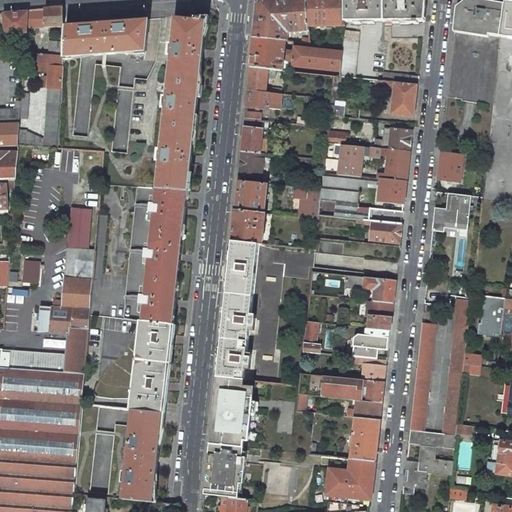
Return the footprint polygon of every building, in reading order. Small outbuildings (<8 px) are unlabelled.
[(306,0),(258,0),(254,38),(286,41),(288,41),(289,33),(291,33),(294,29),(298,32),(309,31),(309,26),(306,0)] [(306,0),(309,26),(345,26),(345,22),(344,0),(306,0)] [(384,0),(344,0),(345,22),(354,22),(354,24),(362,24),(362,21),(368,21),(368,24),(375,24),(375,21),(385,21),(384,0)] [(393,23),(418,23),(418,21),(425,21),(426,5),(421,0),(384,0),(385,21),(391,21),(393,21),(393,23)] [(455,29),(500,37),(502,28),(504,4),(477,0),(467,0),(457,8),(455,29)] [(511,5),(505,4),(502,28),(501,34),(501,37),(511,38),(511,5)] [(62,8),(29,11),(29,12),(27,28),(39,27),(39,31),(45,31),(45,27),(62,26),(62,16),(62,14),(62,8)] [(29,12),(4,14),(5,31),(10,34),(15,34),(16,44),(26,44),(27,28),(29,12)] [(206,21),(175,18),(173,38),(173,45),(170,44),(169,56),(171,56),(169,82),(167,97),(164,97),(163,109),(166,109),(164,124),(161,150),(159,150),(157,161),(160,162),(157,189),(188,191),(206,21)] [(98,24),(66,26),(64,48),(64,55),(82,54),(93,53),(94,55),(117,54),(116,51),(132,50),(131,58),(144,60),(146,52),(146,49),(150,20),(110,23),(103,23),(98,24)] [(359,32),(345,31),(345,32),(343,47),(342,52),(341,69),(340,77),(355,78),(359,32)] [(501,40),(455,34),(447,101),(470,104),(492,107),(501,40)] [(82,54),(64,55),(64,56),(63,67),(61,89),(57,149),(104,152),(101,185),(138,187),(157,189),(160,162),(157,161),(159,150),(161,150),(164,124),(166,109),(163,109),(164,97),(167,97),(169,82),(171,56),(169,56),(170,44),(173,45),(173,38),(159,36),(155,62),(147,79),(135,78),(127,153),(112,151),(121,67),(96,64),(88,137),(73,135),(82,54)] [(286,41),(254,38),(251,68),(276,70),(283,71),(284,60),(293,61),(294,51),(285,51),(286,41)] [(64,48),(50,47),(50,55),(64,56),(64,55),(64,48)] [(342,52),(295,47),(294,51),(293,61),(293,64),(341,69),(342,52)] [(50,55),(34,54),(34,71),(49,72),(49,66),(63,67),(64,56),(50,55)] [(63,67),(49,66),(49,72),(48,88),(61,89),(63,67)] [(276,70),(251,68),(248,92),(266,93),(281,95),(281,89),(266,87),(267,79),(275,79),(276,70)] [(419,76),(384,72),(382,81),(395,82),(418,85),(419,76)] [(418,85),(395,82),(394,87),(392,114),(414,117),(418,85)] [(61,89),(48,88),(44,139),(27,132),(27,131),(20,129),(18,146),(57,149),(61,89)] [(266,93),(248,92),(247,106),(281,110),(282,95),(281,95),(266,93)] [(30,94),(22,93),(22,100),(20,118),(28,119),(30,94)] [(0,146),(2,146),(18,146),(20,129),(20,118),(22,100),(16,100),(15,109),(0,108),(0,146)] [(336,106),(331,106),(330,116),(344,117),(345,103),(336,102),(336,106)] [(261,113),(246,111),(245,119),(261,121),(261,113)] [(261,121),(245,119),(245,127),(242,152),(264,154),(266,154),(268,139),(263,139),(265,121),(261,121)] [(383,140),(376,140),(375,148),(382,149),(389,150),(390,150),(410,152),(412,130),(392,128),(391,129),(386,128),(385,130),(383,140)] [(346,134),(328,132),(327,143),(344,145),(345,145),(346,134)] [(361,177),(363,157),(381,159),(382,149),(375,148),(345,145),(344,145),(341,175),(361,177)] [(18,146),(2,146),(2,157),(0,156),(0,179),(16,179),(18,146)] [(390,152),(384,152),(383,156),(387,157),(386,159),(389,160),(387,174),(379,173),(378,179),(387,180),(407,182),(410,152),(390,150),(390,152)] [(264,154),(242,152),(239,176),(249,177),(249,182),(261,184),(264,154)] [(460,182),(463,155),(441,153),(438,177),(438,180),(446,181),(460,182)] [(332,174),(323,173),(321,191),(319,215),(357,219),(366,220),(373,221),(402,224),(403,211),(379,209),(380,199),(405,202),(407,182),(387,180),(378,179),(369,178),(361,177),(341,175),(332,174)] [(16,179),(0,179),(0,209),(8,210),(7,184),(15,184),(16,179)] [(249,182),(239,181),(236,211),(264,214),(267,184),(261,184),(249,182)] [(138,187),(101,185),(98,215),(107,216),(97,316),(106,317),(124,319),(138,187)] [(319,215),(321,191),(295,188),(292,217),(318,219),(319,215)] [(188,191),(157,189),(156,197),(153,196),(150,222),(153,222),(151,244),(148,244),(145,265),(149,265),(146,287),(143,287),(140,313),(144,314),(143,321),(174,324),(188,191)] [(467,228),(471,196),(437,192),(436,198),(448,200),(447,209),(435,208),(433,227),(444,228),(445,225),(467,228)] [(68,248),(63,301),(53,300),(53,308),(90,310),(96,250),(89,250),(93,211),(72,209),(69,248),(68,248)] [(264,214),(236,211),(232,241),(259,244),(262,244),(265,214),(264,214)] [(402,224),(373,221),(371,240),(400,243),(402,224)] [(232,241),(227,294),(254,297),(259,244),(232,241)] [(9,262),(0,261),(0,286),(7,286),(9,262)] [(41,262),(25,261),(23,283),(39,284),(41,262)] [(396,281),(345,276),(344,288),(363,291),(364,288),(375,289),(373,301),(393,303),(396,281)] [(343,298),(365,301),(367,301),(373,301),(375,289),(364,288),(363,291),(344,288),(343,298)] [(227,294),(222,339),(248,342),(250,327),(255,328),(256,320),(251,319),(254,297),(227,294)] [(506,299),(485,296),(481,324),(479,324),(478,334),(494,336),(494,333),(501,334),(505,308),(506,299)] [(393,303),(373,301),(367,301),(366,316),(369,316),(368,328),(374,329),(390,331),(393,303)] [(458,425),(463,373),(464,365),(466,354),(471,308),(458,306),(443,434),(457,435),(457,434),(458,425)] [(39,333),(68,335),(70,335),(70,328),(89,329),(90,315),(90,310),(53,308),(41,307),(39,333)] [(124,319),(106,317),(97,397),(112,399),(129,399),(132,399),(141,321),(124,319)] [(143,321),(141,321),(132,399),(131,409),(133,410),(161,413),(164,413),(174,324),(143,321)] [(318,323),(307,322),(303,352),(326,354),(327,348),(327,346),(316,345),(318,323)] [(436,324),(422,323),(410,430),(424,432),(436,324)] [(85,374),(87,345),(89,329),(70,328),(70,335),(68,335),(66,355),(65,372),(85,374)] [(390,331),(374,329),(373,341),(380,341),(381,340),(389,341),(390,331)] [(222,339),(218,377),(244,380),(246,365),(251,366),(252,358),(247,357),(248,342),(222,339)] [(14,369),(65,372),(66,355),(15,351),(14,369)] [(2,352),(1,368),(9,368),(10,353),(2,352)] [(482,356),(466,354),(464,365),(481,367),(482,356)] [(387,360),(352,357),(351,363),(364,364),(364,363),(386,366),(387,360)] [(386,366),(364,363),(364,364),(362,380),(369,381),(384,383),(386,366)] [(481,367),(464,365),(463,373),(480,375),(481,367)] [(9,368),(1,368),(0,376),(0,511),(72,511),(74,494),(82,404),(85,374),(65,372),(14,369),(9,368)] [(362,380),(302,374),(300,394),(309,395),(357,400),(367,401),(369,381),(362,380)] [(244,380),(218,377),(215,400),(220,401),(220,405),(215,405),(210,444),(243,447),(244,447),(246,430),(250,430),(253,398),(249,398),(250,387),(244,387),(244,380)] [(384,383),(369,381),(367,401),(382,403),(384,383)] [(309,395),(300,394),(298,412),(307,413),(309,395)] [(356,418),(380,420),(382,403),(367,401),(357,400),(356,410),(349,409),(348,417),(356,418)] [(98,406),(82,404),(74,494),(90,496),(98,406)] [(161,413),(133,410),(131,426),(130,436),(127,436),(126,448),(128,448),(126,471),(123,471),(122,482),(125,483),(123,499),(151,502),(154,474),(157,475),(160,452),(157,451),(161,413)] [(380,420),(356,418),(351,459),(376,461),(380,420)] [(131,426),(114,424),(107,498),(123,499),(125,483),(122,482),(123,471),(126,471),(128,448),(126,448),(127,436),(130,436),(131,426)] [(474,427),(458,425),(457,434),(473,436),(474,427)] [(424,432),(410,430),(409,444),(420,445),(418,462),(407,461),(404,487),(403,494),(414,495),(415,488),(426,490),(427,473),(452,475),(454,461),(436,459),(438,447),(455,449),(457,435),(443,434),(424,432)] [(511,442),(501,441),(498,463),(488,462),(486,472),(497,474),(511,475),(511,442)] [(243,447),(210,444),(205,495),(222,497),(237,499),(239,484),(244,484),(247,458),(242,458),(243,447)] [(371,499),(376,461),(351,459),(349,471),(330,468),(327,495),(330,495),(327,511),(362,511),(363,511),(360,510),(361,498),(364,498),(371,499)] [(467,491),(451,489),(450,497),(466,500),(467,491)] [(237,499),(222,497),(220,511),(246,511),(247,500),(239,499),(237,499)] [(104,511),(106,500),(89,499),(88,504),(85,504),(84,511),(104,511)] [(166,504),(159,503),(158,511),(163,511),(177,511),(179,505),(166,504)]
